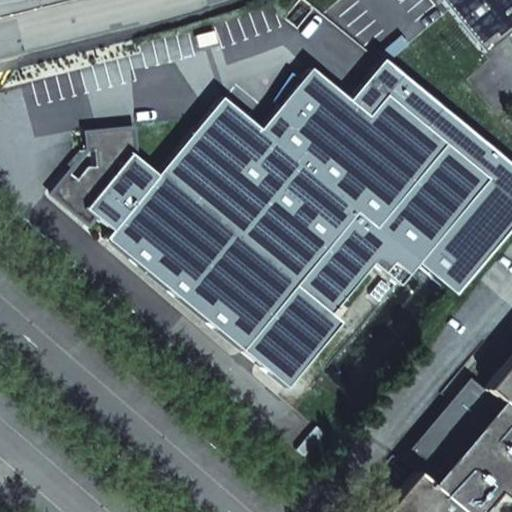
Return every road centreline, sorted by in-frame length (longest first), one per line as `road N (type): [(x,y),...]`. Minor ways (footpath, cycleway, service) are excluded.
road 1 (unclassified): [(244,511),(0,292)]
road 2 (unclassified): [(0,40),(156,0)]
